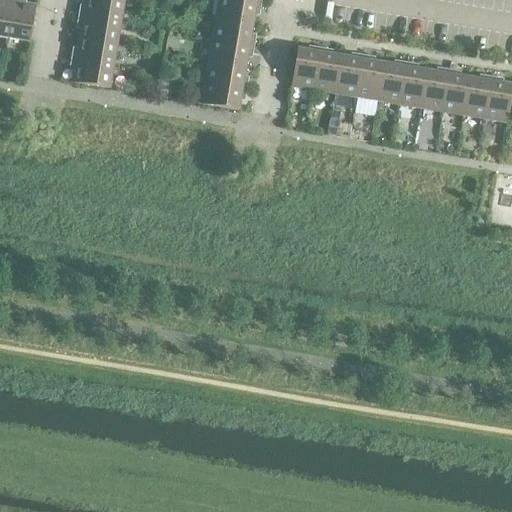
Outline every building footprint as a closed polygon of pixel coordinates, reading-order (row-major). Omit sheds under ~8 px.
[(0,0),(0,38),(7,40),(13,0),(6,0),(6,2),(0,0)] [(29,43),(36,7),(21,4),(21,0),(13,0),(7,40),(29,43)] [(120,25),(123,3),(103,0),(86,0),(84,11),(79,11),(78,18),(120,25)] [(252,25),(255,11),(260,12),(261,5),(231,0),(218,0),(216,19),(252,25)] [(116,46),(120,25),(78,18),(77,25),(82,26),(80,40),(116,46)] [(250,40),(252,25),(216,19),(212,41),(254,48),(255,40),(250,40)] [(113,68),(116,46),(80,40),(77,54),(72,53),(71,60),(113,68)] [(245,68),(248,54),(252,55),(254,48),(212,41),(208,62),(245,68)] [(314,91),(320,50),(313,48),(313,53),(298,51),(291,87),(314,91)] [(335,95),(341,58),(327,56),(328,51),(320,50),(314,91),(335,95)] [(356,98),(363,57),(356,56),(355,60),(341,58),(335,95),(356,98)] [(378,102),(384,65),(370,63),(370,58),(363,57),(356,98),(378,102)] [(109,90),(113,68),(71,60),(70,68),(75,68),(72,83),(109,90)] [(243,82),(245,68),(208,62),(205,83),(246,90),(248,83),(243,82)] [(399,106),(406,64),(399,63),(398,68),(384,65),(378,102),(399,106)] [(420,109),(426,72),(412,70),(413,65),(406,64),(399,106),(420,109)] [(442,113),(449,71),(441,70),(441,75),(426,72),(420,109),(442,113)] [(463,116),(469,80),(455,77),(456,72),(449,71),(442,113),(463,116)] [(484,120),(491,78),(484,77),(483,82),(469,80),(463,116),(484,120)] [(506,124),(511,90),(511,86),(498,84),(498,80),(491,78),(484,120),(506,124)] [(238,111),(240,97),(245,97),(246,90),(205,83),(201,105),(238,111)]
